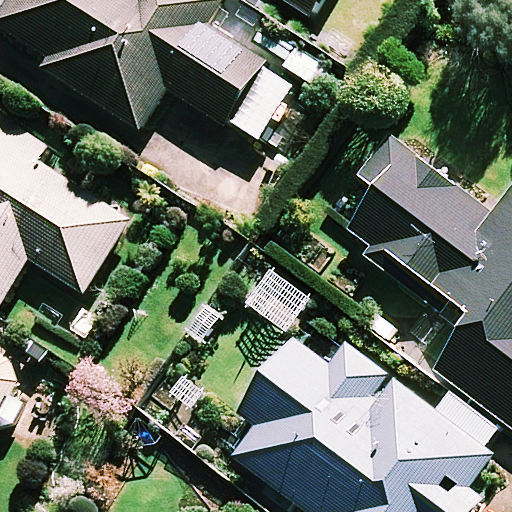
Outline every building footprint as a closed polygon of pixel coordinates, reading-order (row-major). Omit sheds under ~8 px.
[(14,0),(0,21),(54,58),(48,66),(144,131),(172,89),(258,146),(300,83),(212,24),(228,1),(226,0),(14,0)] [(287,0),(311,16),(322,0),(287,0)] [(52,147),(0,114),(0,304),(3,307),(33,259),(87,293),(133,220),(42,163),(52,147)] [(459,185),(467,174),(429,146),(421,156),(394,136),(365,175),(384,189),(354,229),(375,245),(367,256),(446,314),(456,300),(480,318),(440,372),(511,425),(511,197),(499,215),(459,185)] [(316,299),(277,271),(253,305),(292,333),(316,299)] [(337,368),(301,341),(246,413),(263,427),(241,456),(313,511),(477,511),(487,498),(474,488),(498,456),(354,345),(337,368)] [(0,429),(6,433),(22,402),(12,397),(28,367),(0,352),(0,429)]
